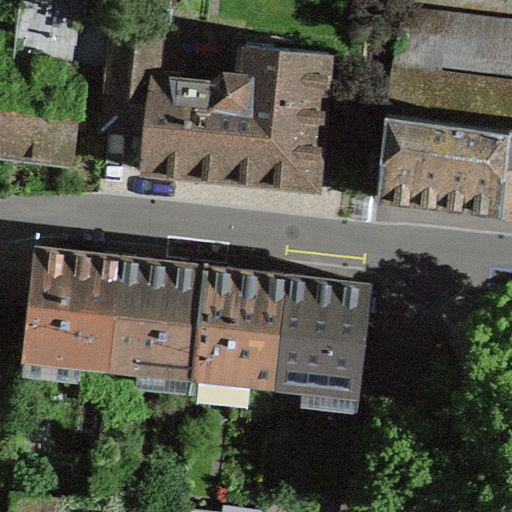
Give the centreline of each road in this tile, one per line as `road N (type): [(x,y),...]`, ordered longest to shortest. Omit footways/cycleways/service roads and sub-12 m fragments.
road 1 (residential): [(418,242),(125,212),(0,219)]
road 2 (residential): [(371,511),(418,242)]
